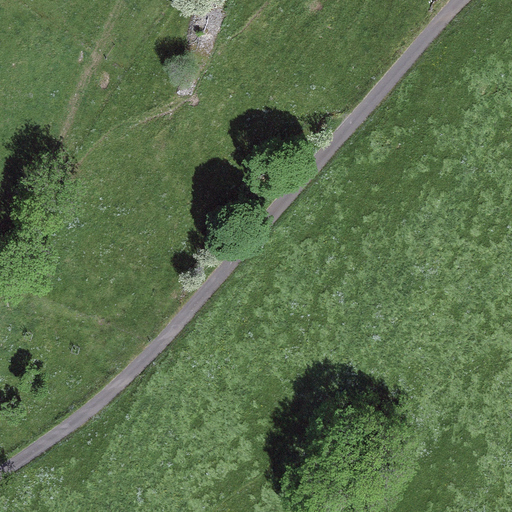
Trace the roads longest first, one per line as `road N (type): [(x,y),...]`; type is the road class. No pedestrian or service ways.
road 1 (unclassified): [(0,472),(92,404),(202,292),(457,0)]
road 2 (track): [(116,0),(88,89),(0,297)]
